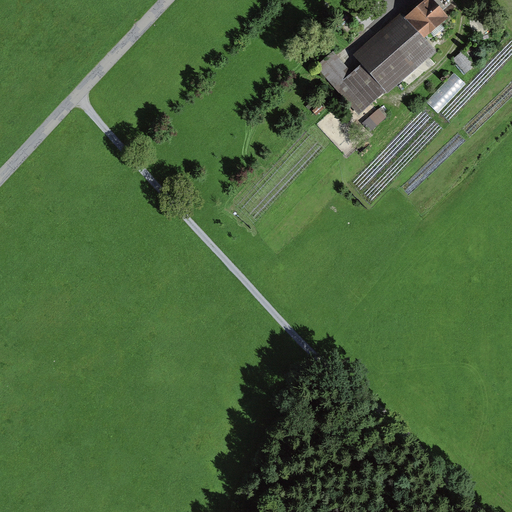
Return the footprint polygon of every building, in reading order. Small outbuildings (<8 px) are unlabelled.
[(448,20),(430,1),(407,22),(425,41),(448,20)] [(388,95),(435,53),(425,41),(407,22),(401,14),(353,56),(364,69),(341,90),(361,112),(385,91),(388,95)] [(454,58),(467,73),(477,64),(463,49),(454,58)] [(429,102),(451,122),(509,59),(500,51),(470,85),(456,72),(429,102)] [(336,54),(320,69),(336,86),(352,70),(336,54)] [(374,203),(446,129),(424,108),(352,182),(374,203)] [(378,111),(364,123),(372,132),(386,120),(378,111)] [(286,174),(246,213),(255,222),(295,183),(286,174)]
